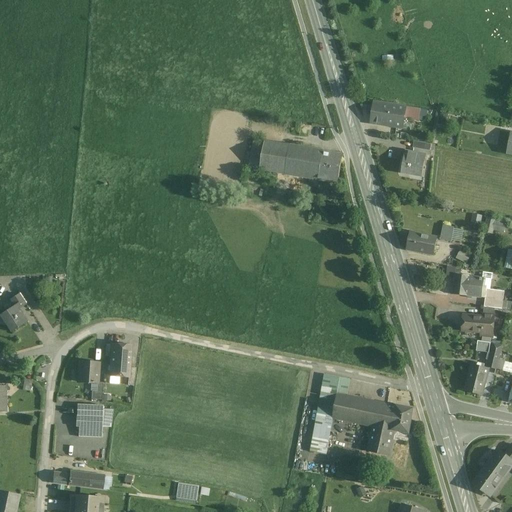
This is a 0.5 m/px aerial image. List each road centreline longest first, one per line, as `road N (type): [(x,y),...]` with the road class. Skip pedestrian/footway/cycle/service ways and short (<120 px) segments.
road 1 (secondary): [(430,391),(312,0)]
road 2 (residential): [(430,391),(116,323),(86,331),(60,356)]
road 3 (residential): [(60,356),(40,511)]
